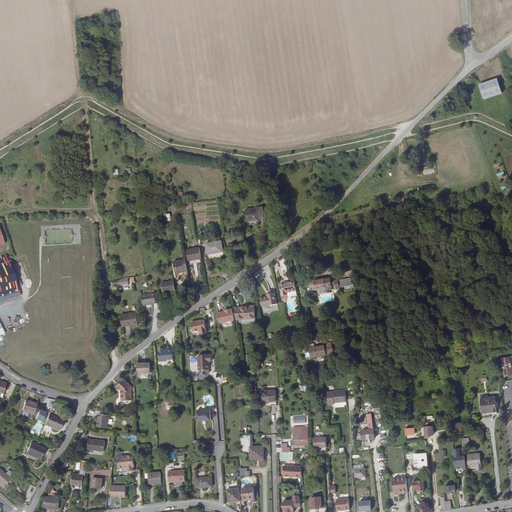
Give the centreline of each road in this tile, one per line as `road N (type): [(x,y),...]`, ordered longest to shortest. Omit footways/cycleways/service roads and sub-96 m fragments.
road 1 (track): [(411,123),(257,152),(166,136),(80,95),(114,367)]
road 2 (unclassified): [(472,67),(296,239),(154,333),(82,401)]
road 3 (unclassified): [(82,401),(29,511)]
